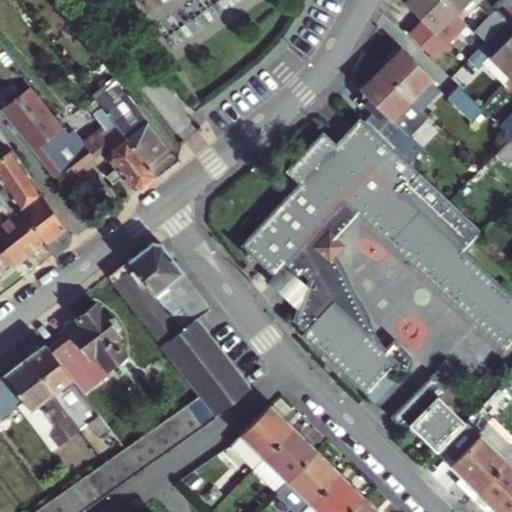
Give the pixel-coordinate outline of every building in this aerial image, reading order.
[(458,11),(446,0),(408,0),(406,2),(437,32),(458,11)] [(446,0),(458,11),(465,17),(481,0),(446,0)] [(479,31),(490,42),(497,34),(508,23),(497,12),(479,31)] [(482,64),(505,86),(511,78),(511,38),(507,44),(497,34),(490,42),(469,62),(476,69),(482,64)] [(402,51),(381,71),(410,100),(429,82),(431,80),(402,51)] [(380,111),(366,124),(396,153),(408,140),(398,130),(390,121),(410,100),(381,71),(361,92),(380,111)] [(429,82),(410,100),(420,109),(438,91),(429,82)] [(483,108),(460,85),(449,95),(475,121),(485,111),(483,108)] [(0,113),(37,159),(67,136),(29,89),(0,112),(0,113)] [(98,100),(103,106),(115,122),(158,177),(178,161),(173,155),(127,93),(115,102),(107,92),(98,100)] [(410,100),(390,121),(398,130),(420,109),(410,100)] [(332,361),(367,333),(339,305),(344,300),(325,282),(328,279),(304,257),(302,258),(294,251),(307,237),(318,247),(326,239),(332,232),(322,223),(344,201),(428,283),(462,252),(402,193),(420,174),(396,153),(366,124),(361,119),(335,146),(322,134),(285,172),(297,184),(239,244),(245,249),(241,252),(247,259),(251,255),(271,275),(280,265),(293,277),(298,273),(305,280),(300,299),(294,293),(288,298),(297,307),(293,317),(305,327),(301,331),(332,361)] [(511,119),(503,128),(511,136),(511,119)] [(37,159),(59,187),(110,146),(111,148),(110,156),(114,161),(101,170),(112,183),(124,174),(135,187),(141,188),(158,177),(115,122),(85,147),(73,131),(67,136),(37,159)] [(0,157),(12,149),(0,132),(0,157)] [(511,139),(497,155),(507,164),(511,158),(511,139)] [(0,177),(11,194),(22,209),(46,243),(54,255),(66,245),(67,232),(12,149),(0,157),(0,177)] [(0,236),(21,262),(46,243),(22,209),(17,212),(6,198),(1,191),(0,192),(0,236)] [(11,194),(6,198),(17,212),(22,209),(11,194)] [(0,278),(21,262),(0,236),(0,278)] [(336,265),(326,239),(318,247),(307,237),(294,251),(302,258),(304,257),(328,279),(325,282),(344,300),(339,305),(367,333),(375,326),(369,314),(347,286),(340,274),(336,265)] [(108,276),(199,394),(215,415),(250,389),(198,320),(204,314),(211,308),(162,245),(151,243),(108,276)] [(511,344),(511,300),(462,252),(428,283),(502,355),(511,344)] [(271,275),(266,281),(288,298),(294,293),(300,299),(305,280),(298,273),(293,277),(280,265),(271,275)] [(72,335),(52,352),(84,393),(111,372),(108,369),(125,356),(112,339),(117,336),(116,333),(117,326),(110,318),(103,317),(94,305),(66,327),(72,335)] [(375,326),(367,333),(383,348),(384,347),(375,326)] [(392,338),(384,347),(383,348),(367,333),(332,361),(365,394),(391,368),(395,370),(399,371),(403,370),(406,368),(409,365),(410,359),(408,353),(392,338)] [(47,345),(26,360),(53,395),(61,390),(105,447),(118,437),(84,393),(52,352),(47,345)] [(26,360),(3,377),(23,403),(57,447),(80,430),(53,395),(26,360)] [(416,432),(436,452),(464,424),(439,399),(448,390),(432,375),(388,418),(409,439),(416,432)] [(3,377),(0,379),(0,398),(11,412),(23,403),(3,377)] [(184,404),(200,426),(215,415),(199,394),(184,404)] [(0,420),(11,412),(0,398),(0,420)] [(252,466),(263,455),(291,427),(268,403),(238,431),(231,438),(227,441),(252,466)] [(184,404),(171,414),(187,435),(200,426),(184,404)] [(171,414),(159,422),(175,444),(187,435),(171,414)] [(159,422),(147,431),(163,453),(175,444),(159,422)] [(263,455),(287,480),(315,451),(291,427),(263,455)] [(147,431),(135,439),(150,461),(163,453),(147,431)] [(125,446),(122,448),(138,470),(150,461),(135,439),(125,446)] [(454,485),(469,500),(505,465),(479,439),(449,468),(460,479),(454,485)] [(138,470),(122,448),(110,457),(126,479),(138,470)] [(287,480),(310,502),(338,474),(315,451),(287,480)] [(97,466),(112,489),(126,479),(110,457),(104,461),(97,466)] [(489,511),(491,511),(508,511),(511,509),(511,472),(505,465),(469,500),(481,511),(489,511)] [(112,489),(97,466),(83,475),(99,498),(112,489)] [(310,502),(319,511),(346,511),(361,497),(338,474),(310,502)] [(83,475),(70,485),(85,508),(99,498),(83,475)] [(287,480),(279,488),(302,510),(310,502),(287,480)] [(78,511),(85,508),(70,485),(30,511),(78,511)] [(375,511),(361,497),(346,511),(375,511)] [(319,511),(310,502),(302,510),(303,511),(319,511)]
